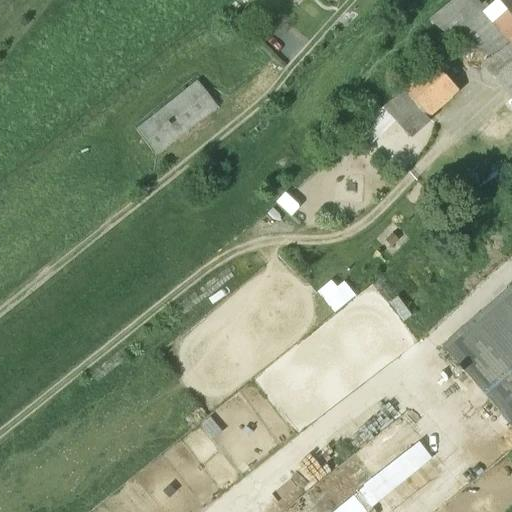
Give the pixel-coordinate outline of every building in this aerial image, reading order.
[(484,10),(474,0),(455,0),(431,21),(454,40),(491,57),(511,43),(484,11),(484,10)] [(474,0),(484,10),(496,0),(474,0)] [(511,0),(496,0),(484,10),(484,11),(511,43),(511,44),(511,45),(511,44),(511,0)] [(491,57),(483,63),(511,100),(511,44),(511,45),(511,44),(511,43),(491,57)] [(455,89),(433,64),(402,91),(424,116),(455,89)] [(196,82),(136,129),(157,154),(216,107),(196,82)] [(319,294),(334,312),(356,295),(341,276),(319,294)] [(511,286),(442,346),(464,372),(453,381),(463,394),(474,385),(511,429),(511,286)] [(362,482),(374,500),(433,461),(421,442),(362,482)]
